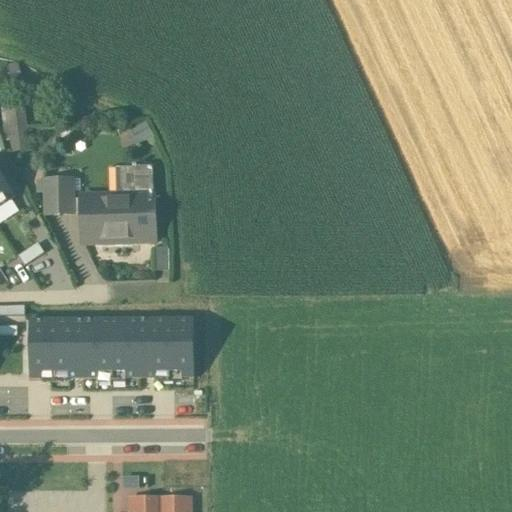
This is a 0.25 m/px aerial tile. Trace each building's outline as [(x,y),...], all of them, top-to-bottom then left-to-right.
[(23,107),(7,108),(12,139),(13,149),(29,148),(23,107)] [(12,139),(7,108),(1,109),(6,140),(12,139)] [(139,145),(152,138),(145,125),(132,131),(139,145)] [(127,169),(128,199),(81,200),(83,243),(103,242),(103,247),(132,246),(132,241),(155,241),(153,168),(127,169)] [(0,208),(14,199),(0,177),(0,208)] [(73,181),(45,182),(45,194),(45,216),(74,215),(73,181)] [(25,265),(45,255),(39,245),(20,255),(25,265)] [(169,271),(169,248),(156,248),(156,270),(169,271)] [(0,317),(25,317),(25,307),(0,307),(0,317)] [(194,320),(29,321),(30,381),(42,381),(194,380),(194,320)] [(189,511),(190,500),(130,501),(130,511),(189,511)]
